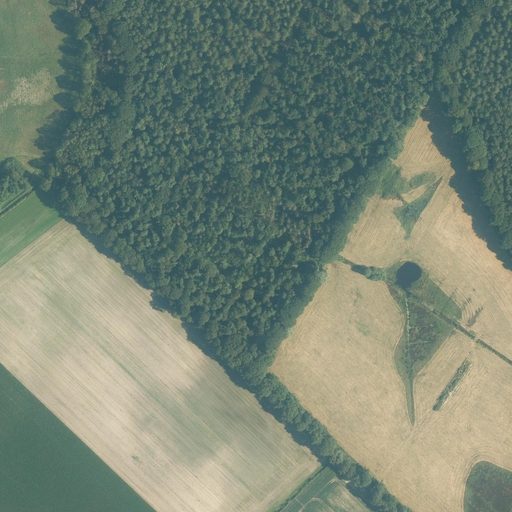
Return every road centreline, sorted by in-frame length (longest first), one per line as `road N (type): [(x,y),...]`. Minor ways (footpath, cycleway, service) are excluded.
road 1 (track): [(310,0),(163,283)]
road 2 (track): [(443,59),(511,238)]
road 3 (track): [(443,59),(334,0)]
